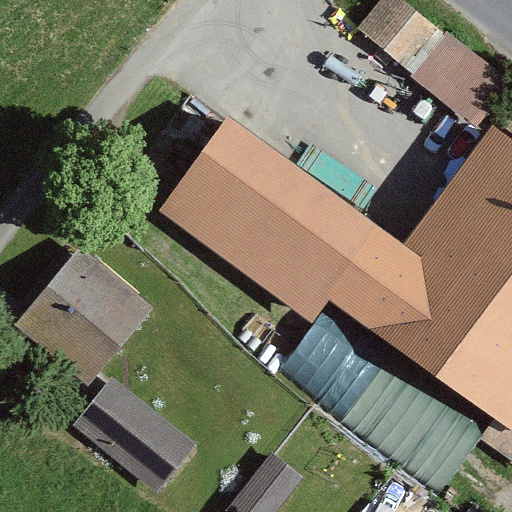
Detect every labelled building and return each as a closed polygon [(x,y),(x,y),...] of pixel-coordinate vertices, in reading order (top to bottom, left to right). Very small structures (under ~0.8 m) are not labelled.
[(403,0),(370,0),(345,32),(456,117),(493,69),(403,0)] [(224,107),(148,210),(297,318),(318,290),(510,430),(511,427),(511,140),(483,119),(399,234),(224,107)] [(76,240),(10,317),(82,378),(148,301),(76,240)] [(319,301),(269,369),(432,488),(482,421),(319,301)] [(109,369),(70,417),(152,482),(191,435),(109,369)]
